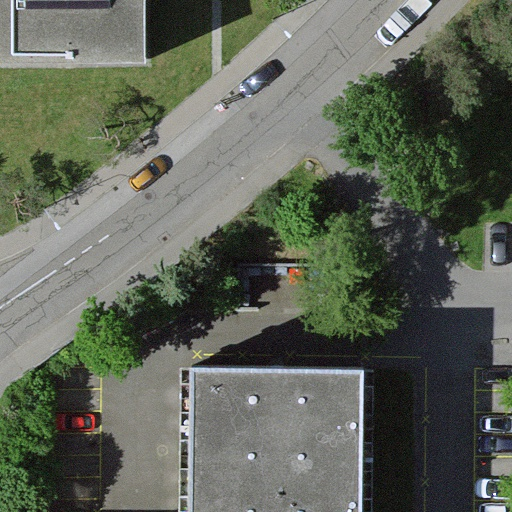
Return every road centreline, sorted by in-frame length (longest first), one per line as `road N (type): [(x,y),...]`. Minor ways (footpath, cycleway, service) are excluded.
road 1 (residential): [(0,334),(169,211),(297,98)]
road 2 (residential): [(297,98),(448,311),(511,321)]
road 3 (residential): [(297,98),(393,0)]
